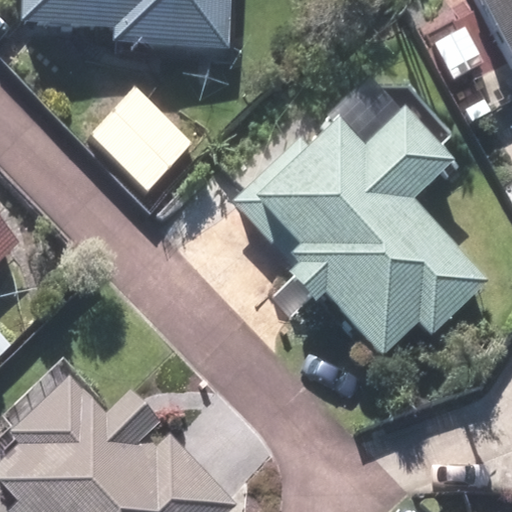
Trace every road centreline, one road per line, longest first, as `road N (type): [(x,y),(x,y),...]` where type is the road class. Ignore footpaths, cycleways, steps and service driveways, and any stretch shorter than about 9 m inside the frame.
road 1 (residential): [(0,122),(354,485)]
road 2 (residential): [(354,485),(483,449),(511,417)]
